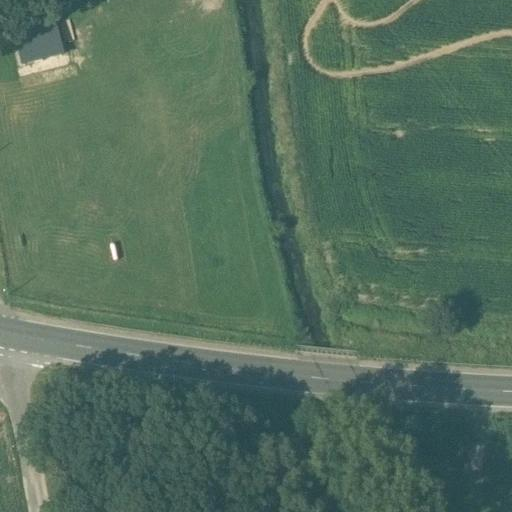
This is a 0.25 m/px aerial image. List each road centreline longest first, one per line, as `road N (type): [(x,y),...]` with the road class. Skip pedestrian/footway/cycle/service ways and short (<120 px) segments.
road 1 (primary): [(0,332),(267,372),(511,392)]
road 2 (unclassified): [(37,511),(0,335)]
